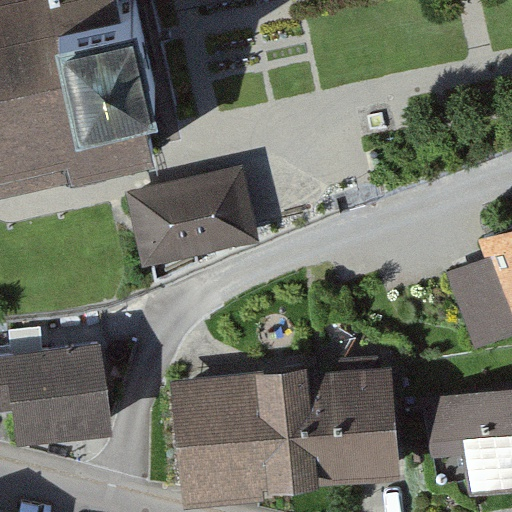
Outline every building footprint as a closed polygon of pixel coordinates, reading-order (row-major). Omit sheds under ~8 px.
[(156,48),(145,0),(0,0),(0,185),(173,150),(156,48)] [(246,235),(233,160),(144,175),(157,251),(246,235)] [(487,259),(450,273),(479,348),(511,335),(511,227),(479,240),(487,259)] [(113,434),(103,344),(7,354),(13,411),(17,444),(113,434)] [(0,412),(13,411),(7,354),(0,355),(0,412)] [(309,369),(172,382),(185,509),(267,501),(266,492),(403,479),(392,368),(309,376),(309,369)] [(511,385),(423,397),(432,460),(467,456),(472,494),(511,488),(511,385)]
